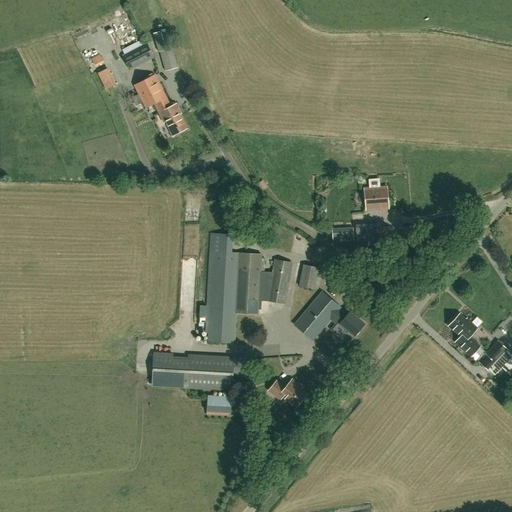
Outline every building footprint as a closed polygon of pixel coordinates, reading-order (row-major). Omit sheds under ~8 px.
[(165,50),(161,51),(166,71),(178,68),(172,48),(169,37),(162,39),(165,50)] [(146,44),(122,56),(129,71),(154,59),(146,44)] [(100,73),(107,90),(118,85),(111,68),(100,73)] [(154,103),(159,113),(170,107),(154,75),(134,85),(145,107),(154,103)] [(170,107),(159,113),(164,122),(165,122),(172,136),(186,129),(179,114),(180,114),(176,104),(170,107)] [(389,208),(387,187),(364,189),(366,210),(389,208)] [(411,248),(410,227),(398,228),(399,248),(411,248)] [(352,228),(332,230),(333,240),(353,239),(352,228)] [(261,254),(239,253),(213,252),(208,342),(235,343),(236,313),(258,314),(259,309),(261,310),(261,300),(284,304),(292,263),(275,260),(272,274),(260,274),(261,254)] [(317,289),(320,268),(302,265),(298,286),(317,289)] [(354,335),(364,324),(350,312),(346,316),(339,309),(340,308),(322,292),(294,325),(312,340),(331,318),(347,332),(348,330),(354,335)] [(448,325),(460,336),(454,342),(469,356),(478,346),(468,336),(474,329),(458,314),(457,315),(455,316),(452,319),(452,321),(448,325)] [(486,369),(487,368),(493,374),(511,356),(505,350),(505,349),(497,341),(485,353),(488,356),(481,364),(486,369)] [(232,391),(234,358),(190,356),(190,361),(173,360),(173,355),(154,354),(152,387),(232,391)] [(295,386),(297,384),(291,379),(284,388),(276,381),(269,389),(278,397),(280,393),(295,406),(305,394),(295,386)] [(231,416),(232,398),(208,397),(207,415),(231,416)]
